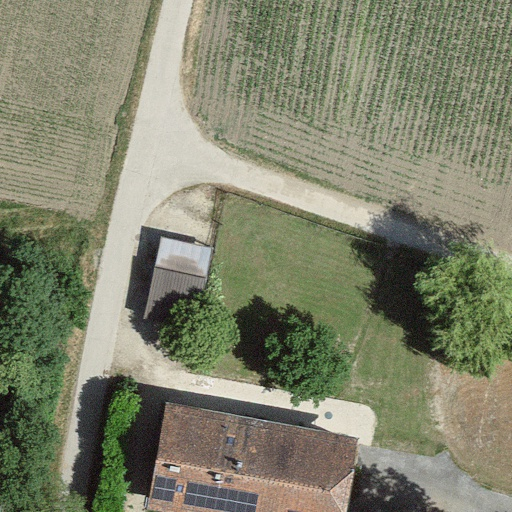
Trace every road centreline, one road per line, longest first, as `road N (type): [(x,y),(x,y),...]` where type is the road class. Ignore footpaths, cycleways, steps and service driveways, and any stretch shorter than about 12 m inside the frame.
road 1 (track): [(111,511),(229,0)]
road 2 (track): [(511,253),(195,144)]
